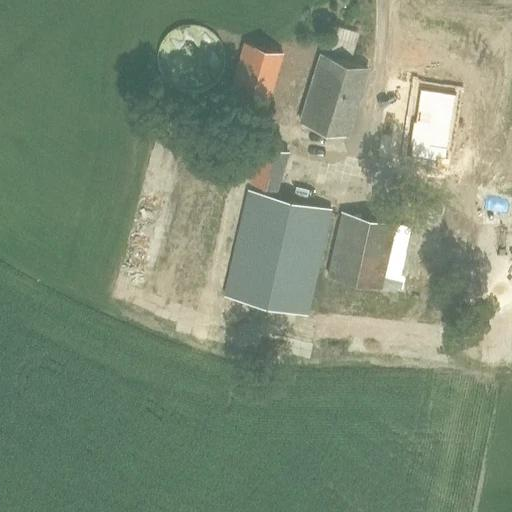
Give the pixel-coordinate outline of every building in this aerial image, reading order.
[(336,46),(356,51),(362,30),(342,25),(336,46)] [(243,42),(226,100),(265,111),(282,53),(243,42)] [(300,120),(347,134),(367,67),(321,53),(300,120)] [(412,114),(405,136),(401,150),(404,150),(421,156),(438,161),(442,147),(459,94),(424,83),(418,104),(416,103),(412,114)] [(262,144),(250,183),(276,190),(287,151),(262,144)] [(249,190),(225,295),(306,313),(330,209),(249,190)] [(397,223),(341,210),(326,276),(383,289),(397,223)]
